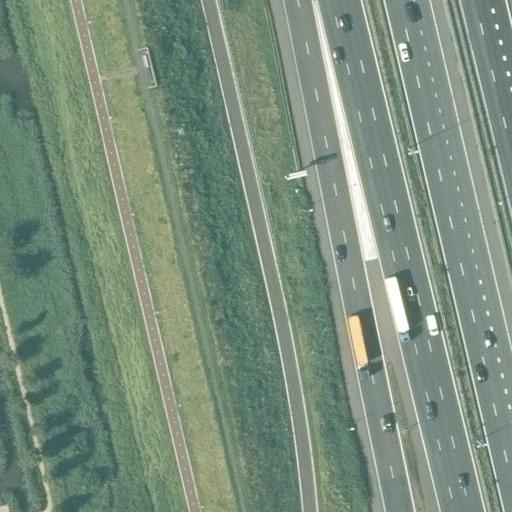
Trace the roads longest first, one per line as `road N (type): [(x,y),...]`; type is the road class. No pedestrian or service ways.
road 1 (motorway): [(336,0),(460,511)]
road 2 (motorway): [(324,0),(351,277),(400,511)]
road 3 (motorway): [(511,458),(402,0)]
road 4 (motorway): [(511,160),(473,0)]
